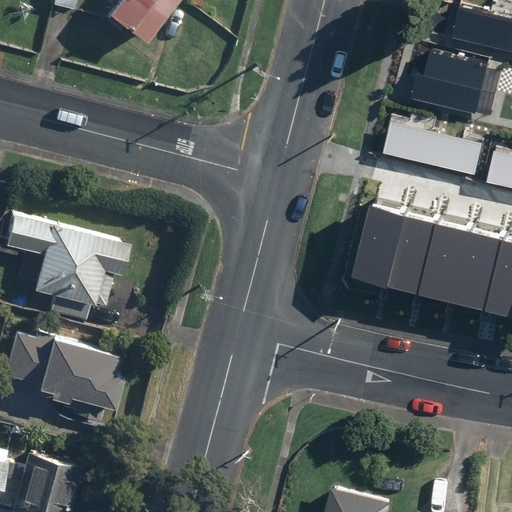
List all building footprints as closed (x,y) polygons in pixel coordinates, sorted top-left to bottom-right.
[(76,0),(51,0),(51,4),(74,9),(76,0)] [(110,0),(103,11),(143,39),(170,0),(110,0)] [(511,17),(450,4),(443,37),(511,52),(511,17)] [(488,67),(428,52),(415,100),(475,115),(488,67)] [(484,143),(393,123),(385,156),(476,177),(484,143)] [(511,155),(494,151),(487,184),(511,190),(511,155)] [(511,317),(511,236),(369,202),(351,279),(511,317)] [(130,237),(12,208),(3,245),(17,248),(19,241),(41,247),(32,285),(52,290),(47,309),(85,319),(91,297),(105,300),(113,268),(121,270),(130,237)] [(116,349),(15,324),(3,370),(43,380),(41,389),(70,397),(71,390),(113,401),(121,370),(111,367),(116,349)] [(70,511),(83,461),(23,446),(9,506),(32,511),(70,511)] [(390,511),(395,495),(335,480),(326,511),(390,511)]
